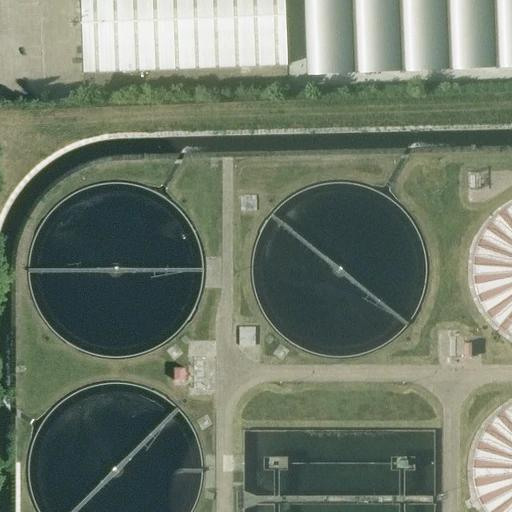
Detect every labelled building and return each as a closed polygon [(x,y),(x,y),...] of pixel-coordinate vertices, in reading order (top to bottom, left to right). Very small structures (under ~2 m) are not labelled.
[(79,0),(82,51),(83,73),(288,65),(287,43),(285,0),(79,0)] [(511,0),(306,0),(310,76),(511,67),(511,0)] [(253,261),(253,271),(253,278),(256,294),(263,310),(272,324),(283,336),(297,346),(312,353),(329,356),(345,357),(362,355),(378,349),(392,341),(405,330),(415,316),(423,301),(427,285),(429,267),(427,252),(423,236),(415,221),(405,208),(392,197),(377,189),(361,183),(345,181),(328,182),(312,186),(297,193),(283,203),(271,215),(262,229),(256,245),(253,261)] [(107,358),(117,358),(124,358),(140,356),(156,350),(170,342),(183,331),(193,318),(201,303),(206,286),(207,270),(205,254),(201,238),(193,223),(183,209),(170,198),(155,190),(140,185),(123,182),(106,183),(90,187),(75,194),(61,204),(49,216),(40,230),(34,246),(31,262),(31,279),(34,295),(41,311),(50,325),(61,337),(75,347),(90,354),(107,358)] [(474,264),(474,267),(474,279),(477,295),(484,309),(493,322),(504,332),(511,336),(511,203),(503,210),(491,221),(483,234),(477,248),(474,264)] [(184,368),(174,368),(174,381),(184,381),(184,368)] [(196,511),(201,503),(205,487),(207,471),(205,454),(201,438),(193,423),(182,410),(170,399),(155,390),(139,385),(123,383),(115,383),(106,383),(90,387),(75,394),(61,404),(49,416),(40,430),(34,446),(31,463),(31,468),(31,479),(34,496),(41,511),(196,511)] [(511,511),(511,404),(502,411),(490,422),(481,435),(475,450),(472,465),(473,481),(476,496),(482,510),(483,511),(511,511)] [(235,433),(235,499),(438,498),(438,432),(235,433)] [(438,511),(438,498),(235,499),(235,511),(438,511)]
